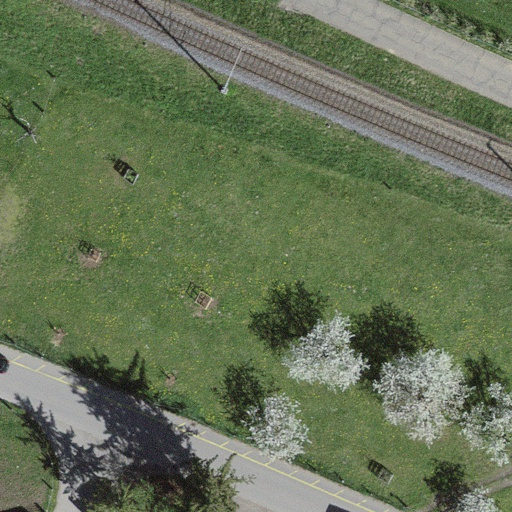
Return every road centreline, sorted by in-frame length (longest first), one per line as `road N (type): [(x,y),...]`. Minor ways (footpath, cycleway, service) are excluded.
road 1 (tertiary): [(330,511),(0,374)]
road 2 (unclassified): [(334,0),(511,77)]
